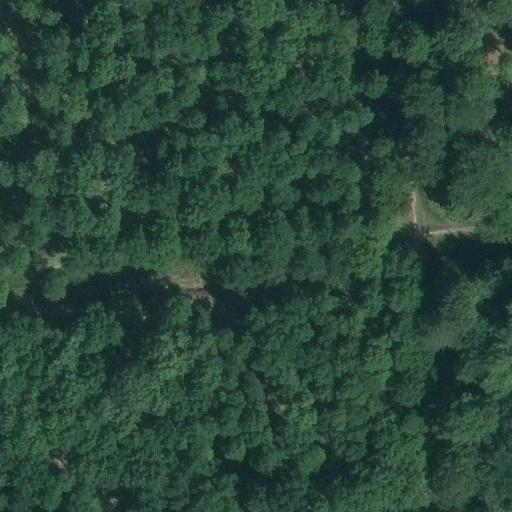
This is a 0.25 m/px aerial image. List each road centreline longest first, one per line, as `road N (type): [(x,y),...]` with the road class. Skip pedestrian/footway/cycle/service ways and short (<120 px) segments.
road 1 (track): [(411,236),(0,272)]
road 2 (track): [(411,236),(437,511)]
road 3 (track): [(389,0),(411,236)]
